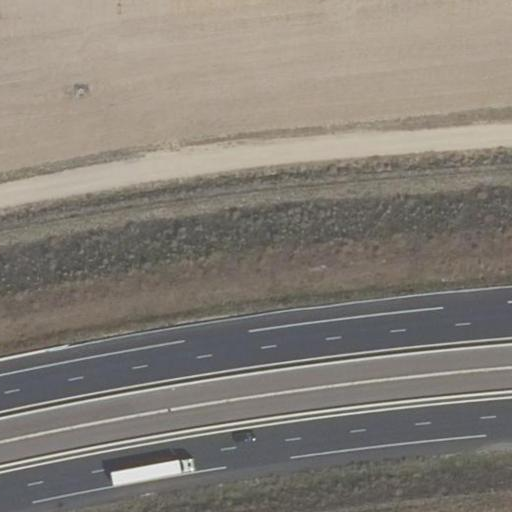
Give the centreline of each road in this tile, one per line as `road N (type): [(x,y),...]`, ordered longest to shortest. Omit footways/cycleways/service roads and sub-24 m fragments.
road 1 (trunk): [(0,495),(176,457),(511,418)]
road 2 (track): [(511,243),(308,256),(98,287),(0,312)]
road 3 (trunk): [(511,320),(145,358),(0,387)]
road 4 (track): [(511,137),(142,169),(0,200)]
road 5 (track): [(511,178),(268,195),(0,234)]
road 6 (track): [(511,499),(388,511)]
